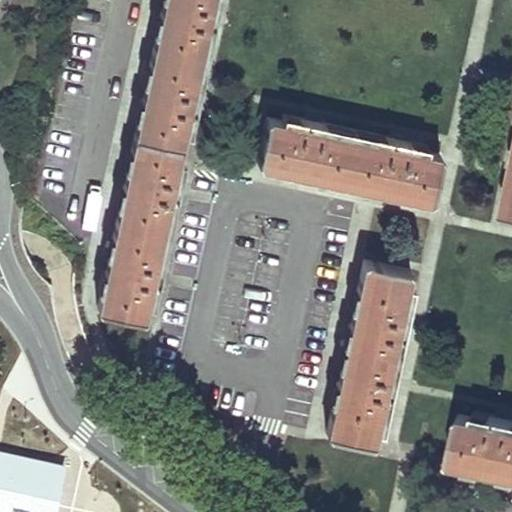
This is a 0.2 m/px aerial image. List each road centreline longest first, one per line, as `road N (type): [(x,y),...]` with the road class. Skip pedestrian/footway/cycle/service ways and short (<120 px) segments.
road 1 (tertiary): [(192,511),(75,420),(35,334)]
road 2 (residential): [(124,0),(80,216)]
